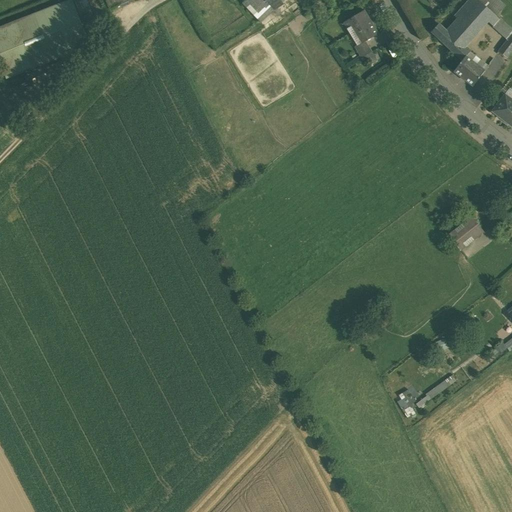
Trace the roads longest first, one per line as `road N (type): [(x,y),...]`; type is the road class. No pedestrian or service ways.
road 1 (tertiary): [(511,149),(464,111),(388,0)]
road 2 (residential): [(160,0),(33,127)]
